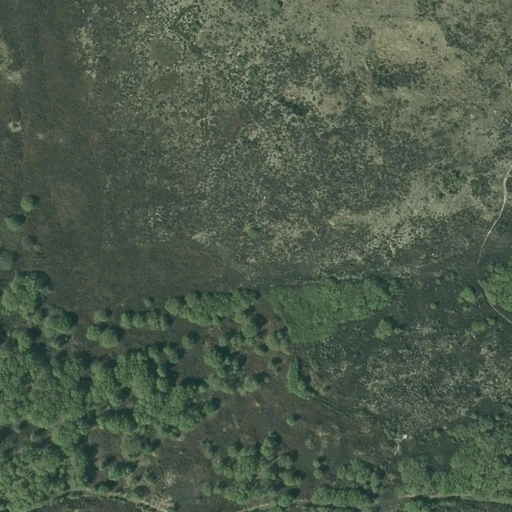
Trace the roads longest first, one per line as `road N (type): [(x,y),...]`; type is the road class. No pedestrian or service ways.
road 1 (track): [(252,511),(408,500),(511,506)]
road 2 (track): [(0,509),(81,494),(158,511)]
